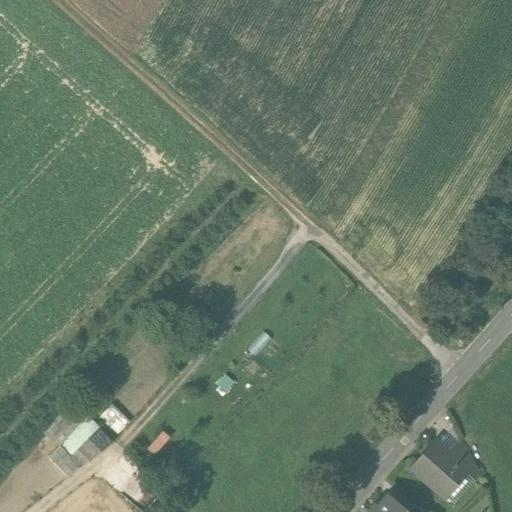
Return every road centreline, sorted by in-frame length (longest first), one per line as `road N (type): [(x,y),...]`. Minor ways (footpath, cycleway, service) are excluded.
road 1 (track): [(57,0),(302,225)]
road 2 (tertiary): [(336,511),(511,314)]
road 3 (track): [(461,372),(302,225)]
